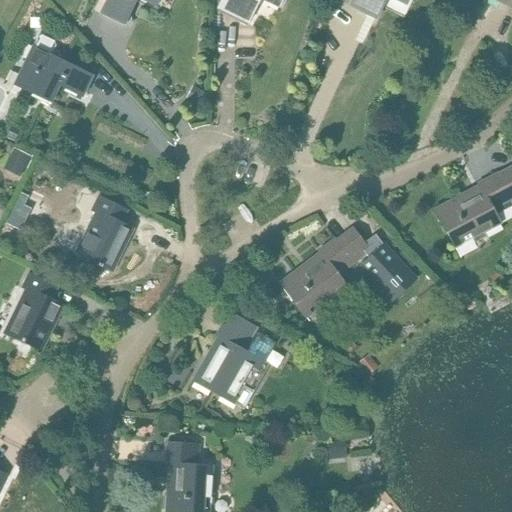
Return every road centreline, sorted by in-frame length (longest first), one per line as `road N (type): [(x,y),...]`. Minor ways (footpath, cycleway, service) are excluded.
road 1 (residential): [(189,278),(186,161),(200,142),(223,141),(291,169),(323,197)]
road 2 (residential): [(323,197),(468,142),(511,105)]
road 3 (residential): [(98,511),(104,439),(129,350)]
road 4 (residential): [(189,278),(323,197)]
road 5 (residential): [(8,413),(40,388),(129,350)]
road 6 (residential): [(97,511),(8,413)]
